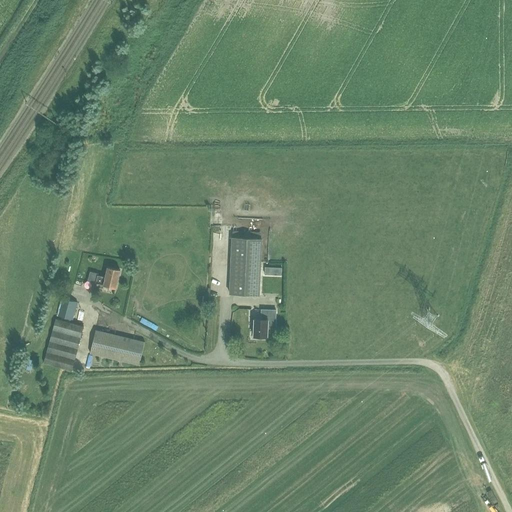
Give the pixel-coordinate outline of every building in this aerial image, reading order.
[(262,239),(261,238),(261,233),(235,231),(234,237),(233,237),(230,294),(259,295),(262,239)] [(98,274),(91,272),(89,278),(97,280),(96,283),(104,285),(117,288),(121,270),(108,267),(106,277),(98,275),(98,274)] [(64,299),(60,316),(73,320),(78,302),(64,299)] [(276,310),(262,309),(261,319),(255,319),(254,336),(268,337),(269,328),(276,328),(276,310)] [(72,370),(84,326),(56,319),(44,363),(72,370)] [(96,330),(90,354),(139,365),(145,342),(96,330)]
